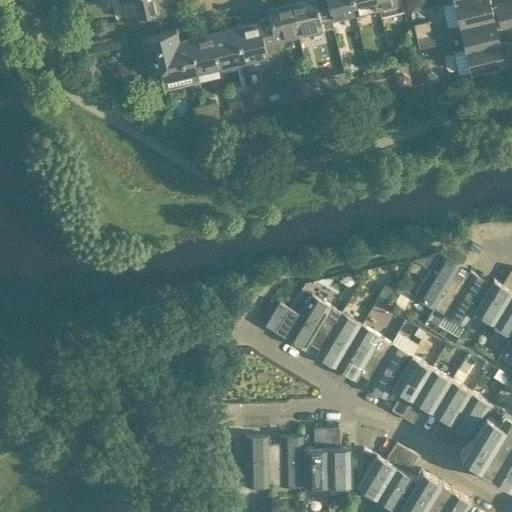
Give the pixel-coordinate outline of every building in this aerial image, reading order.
[(120,0),(124,17),(177,4),(175,0),(120,0)] [(267,6),(270,16),(276,40),(299,34),(290,0),(283,0),(284,2),(267,6)] [(290,0),(299,34),(333,26),(331,16),(326,0),(290,0)] [(326,0),(331,16),(354,10),(352,0),(326,0)] [(352,0),(354,10),(378,5),(376,0),(352,0)] [(376,0),(378,5),(380,15),(405,9),(402,0),(376,0)] [(422,0),(409,0),(412,9),(424,6),(422,0)] [(459,0),(454,1),(442,4),(447,27),(460,24),(460,25),(499,15),(502,27),(511,24),(511,20),(507,1),(491,5),(489,0),(459,0)] [(251,20),(234,24),(243,58),(264,53),(265,57),(276,55),(273,41),(276,40),(270,16),(259,18),(257,13),(250,15),(251,20)] [(460,25),(465,48),(499,40),(496,28),(502,27),(499,15),(460,25)] [(429,19),(413,23),(414,27),(416,35),(418,35),(431,31),(429,19)] [(217,23),(210,25),(219,64),(243,58),(234,24),(218,28),(217,23)] [(204,32),(188,36),(196,70),(219,64),(210,25),(203,27),(204,32)] [(176,28),(134,38),(131,42),(139,58),(146,56),(150,70),(160,68),(160,69),(178,38),(176,28)] [(418,35),(416,35),(419,47),(434,43),(431,31),(418,35)] [(106,36),(91,39),(94,51),(109,47),(106,36)] [(178,38),(160,69),(162,78),(165,88),(198,80),(196,70),(188,36),(178,38)] [(499,40),(465,48),(471,72),(511,61),(511,49),(502,52),(499,40)] [(380,69),(371,71),(372,78),(382,76),(380,69)] [(431,71),(426,72),(429,81),(438,79),(437,74),(431,71)] [(404,73),(396,75),(399,87),(411,84),(409,77),(404,73)] [(321,76),(309,78),(310,80),(313,93),(324,90),(324,89),(321,76)] [(309,78),(299,81),(302,95),(313,93),(310,80),(309,78)] [(262,89),(251,92),(251,95),(254,107),(266,104),(266,103),(262,89)] [(251,92),(239,95),(242,109),(243,109),(254,107),(251,95),(251,92)] [(215,101),(204,103),(205,106),(207,118),(219,115),(219,114),(215,101)] [(204,103),(193,106),(196,120),(197,120),(207,118),(205,106),(204,103)] [(414,257),(413,259),(429,269),(422,281),(414,294),(435,307),(445,291),(454,296),(462,283),(458,281),(457,281),(462,273),(458,270),(462,263),(440,250),(414,257)] [(474,310),(493,321),(511,290),(511,266),(503,282),(493,276),(490,280),(464,324),(465,325),(474,310)] [(435,307),(464,324),(490,280),(470,268),(466,275),(462,273),(457,281),(462,283),(454,296),(445,291),(435,307)] [(377,293),(388,300),(394,289),(383,283),(377,293)] [(511,290),(493,321),(511,332),(511,290)] [(311,342),(315,345),(319,337),(315,334),(323,320),(332,326),(342,310),(312,292),(299,313),(289,307),(275,330),(307,349),(311,342)] [(279,300),(265,323),(275,330),(289,306),(279,300)] [(315,354),(336,366),(362,323),(342,310),(332,326),(323,320),(315,334),(319,337),(315,345),(319,347),(315,354)] [(361,372),(365,375),(369,367),(365,364),(373,350),(383,356),(392,341),(362,323),(336,366),(357,379),(361,372)] [(365,384),(385,396),(412,352),(392,341),(383,356),(373,350),(365,364),(369,367),(365,375),(369,377),(365,384)] [(391,407),(401,414),(432,365),(412,352),(385,396),(386,396),(393,385),(402,390),(391,407)] [(482,358),(478,364),(484,368),(488,361),(482,358)] [(422,403),(432,408),(452,377),(432,365),(401,414),(412,420),(422,403)] [(499,367),(493,375),(504,382),(509,374),(499,367)] [(431,432),(441,438),(472,389),(452,377),(432,408),(442,414),(431,432)] [(462,427),(471,432),(472,433),(491,401),(472,389),(441,438),(452,444),(462,427)] [(472,433),(471,432),(459,452),(511,483),(511,481),(511,415),(509,414),(504,423),(485,412),(492,401),(491,401),(472,433)] [(304,432),(305,483),(328,483),(327,425),(315,425),(315,445),(305,445),(304,432)] [(339,425),(327,425),(328,483),(351,482),(350,444),(339,445),(339,425)] [(280,441),(275,441),(275,452),(280,451),(281,466),(270,466),(271,484),(305,483),(304,432),(279,432),(280,441)] [(275,452),(275,441),(270,441),(270,433),(245,433),(246,485),(271,484),(270,466),(281,466),(280,451),(275,452)] [(363,446),(353,481),(357,483),(377,495),(407,446),(397,440),(386,457),(376,451),(370,449),(363,446)] [(377,495),(398,508),(417,475),(416,474),(407,469),(417,452),(407,446),(377,495)] [(417,475),(398,508),(404,511),(462,511),(472,496),(422,466),(416,474),(417,475)]
